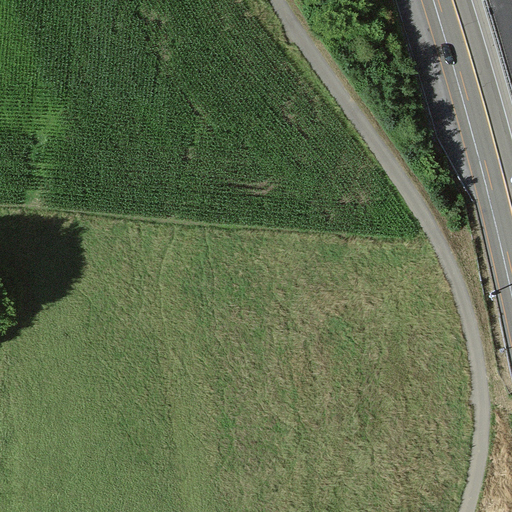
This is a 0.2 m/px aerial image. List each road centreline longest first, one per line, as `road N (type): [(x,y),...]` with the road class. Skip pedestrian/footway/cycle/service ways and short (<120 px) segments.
road 1 (track): [(283,0),(427,217),(462,293),(482,394),(469,511)]
road 2 (motorway): [(450,0),(511,212)]
